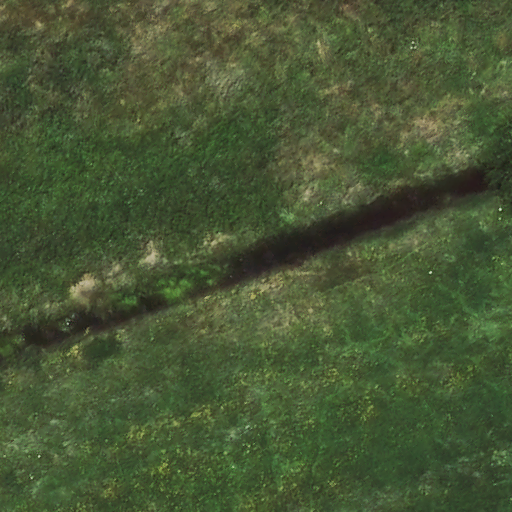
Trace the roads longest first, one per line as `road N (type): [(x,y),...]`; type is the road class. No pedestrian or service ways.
road 1 (unknown): [(124,0),(380,438),(405,511)]
road 2 (unknown): [(511,383),(234,503)]
